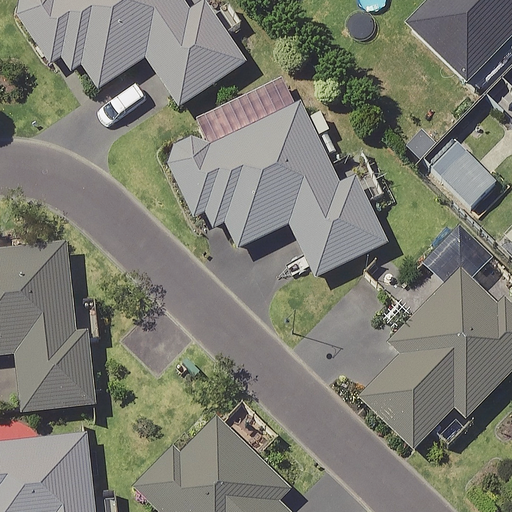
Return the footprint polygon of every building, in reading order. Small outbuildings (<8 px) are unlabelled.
[(210,3),(186,17),(176,0),(29,0),(13,10),(53,76),(68,67),(79,86),(87,81),(100,101),(152,70),(182,119),(254,76),(210,3)] [(390,250),(351,172),(335,180),(288,88),(200,132),(205,142),(161,164),(196,233),(207,228),(214,240),(230,231),(250,270),(292,249),(312,289),(390,250)] [(496,192),(449,142),(426,164),(473,213),(496,192)] [(511,375),(511,296),(451,238),(390,304),(415,327),(392,352),(403,364),(362,408),(414,457),(456,413),(467,423),(511,375)] [(23,417),(94,414),(87,257),(0,260),(0,368),(21,368),(23,417)] [(289,498),(216,426),(142,501),(152,511),(279,511),(277,510),(289,498)] [(0,450),(0,511),(103,511),(98,444),(0,450)]
